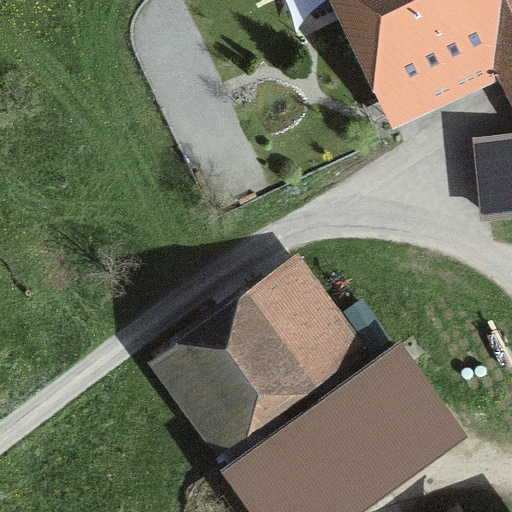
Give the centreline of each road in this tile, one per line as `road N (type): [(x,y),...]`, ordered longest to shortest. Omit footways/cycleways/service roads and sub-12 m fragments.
road 1 (track): [(511,256),(387,213),(316,222),(203,286),(0,436)]
road 2 (track): [(387,213),(414,149),(504,96)]
